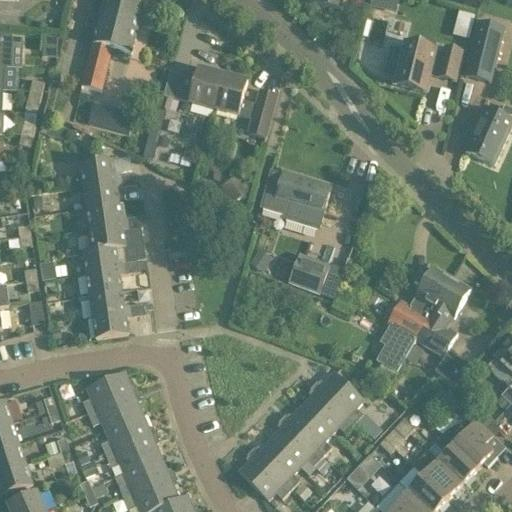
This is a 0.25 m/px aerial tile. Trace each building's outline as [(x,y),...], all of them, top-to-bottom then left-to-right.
[(126,6),(127,0),(104,0),(82,90),(101,95),(112,51),(119,23),(117,22),(121,5),(126,6)] [(112,51),(132,56),(145,0),(127,0),(126,6),(121,5),(117,22),(119,23),(112,51)] [(308,0),(307,4),(341,12),(343,0),(308,0)] [(372,0),(370,9),(395,15),(398,0),(372,0)] [(458,13),(455,25),(468,28),(471,17),(458,13)] [(501,43),(476,36),(462,91),(488,97),(501,43)] [(0,71),(5,72),(5,71),(12,71),(13,38),(0,37),(0,71)] [(57,38),(43,38),(43,50),(57,50),(57,38)] [(392,51),(386,76),(397,79),(395,88),(426,95),(430,78),(455,84),(462,55),(445,51),(444,55),(406,45),(403,54),(392,51)] [(171,75),(164,99),(160,113),(168,115),(172,101),(214,113),(224,78),(200,71),(198,77),(187,74),(182,78),(171,75)] [(60,85),(62,77),(55,75),(53,83),(60,85)] [(279,99),(261,94),(257,108),(243,104),(248,84),(224,78),(214,113),(252,123),(248,138),(267,143),(279,99)] [(30,94),(42,97),(44,87),(33,84),(30,94)] [(42,97),(30,94),(28,104),(39,107),(42,97)] [(511,112),(505,109),(501,117),(485,110),(465,155),(494,168),(511,128),(511,112)] [(110,110),(104,132),(128,138),(134,117),(110,110)] [(159,138),(165,115),(155,113),(149,136),(159,138)] [(51,140),(51,137),(63,140),(65,131),(53,128),(54,124),(44,121),(40,137),(51,140)] [(22,138),(33,141),(36,131),(24,128),(22,138)] [(33,141),(22,138),(19,148),(31,151),(33,141)] [(143,160),(153,162),(156,148),(146,145),(143,160)] [(84,190),(116,185),(136,182),(135,177),(115,180),(113,163),(81,168),(84,190)] [(323,218),(332,189),(284,174),(275,204),(323,218)] [(221,190),(233,206),(252,192),(240,177),(221,190)] [(72,213),(119,206),(117,191),(137,188),(136,182),(116,185),(84,190),(87,209),(72,212),(72,213)] [(40,200),(32,201),(34,212),(41,211),(40,200)] [(90,233),(122,228),(142,225),(142,220),(122,223),(119,206),(72,213),(73,218),(88,216),(90,233)] [(93,254),(126,250),(123,234),(143,231),(142,225),(122,228),(90,233),(93,254)] [(20,241),(32,239),(30,229),(18,231),(20,241)] [(32,239),(20,241),(21,252),(33,250),(32,239)] [(87,277),(119,273),(139,270),(138,265),(118,267),(116,252),(126,251),(126,250),(93,254),(83,256),(87,277)] [(255,257),(249,267),(262,275),(269,266),(255,257)] [(292,288),(320,299),(330,273),(301,262),(292,288)] [(54,265),(42,267),(44,284),(56,282),(54,265)] [(140,276),(139,270),(119,273),(87,277),(90,299),(122,295),(120,279),(140,276)] [(396,376),(453,282),(434,271),(417,299),(410,310),(401,304),(388,327),(391,329),(381,346),(386,349),(377,365),(396,376)] [(26,285),(38,283),(37,273),(25,274),(26,285)] [(453,282),(396,376),(397,377),(411,353),(438,369),(444,359),(444,360),(458,337),(440,327),(447,317),(454,321),(471,293),(453,282)] [(38,283),(26,285),(28,295),(40,294),(38,283)] [(0,311),(10,310),(7,287),(0,288),(0,311)] [(145,307),(124,310),(122,295),(90,299),(93,321),(145,314),(145,307)] [(332,311),(351,320),(356,310),(337,301),(332,311)] [(33,329),(45,328),(41,305),(29,307),(33,329)] [(146,319),(145,314),(93,321),(96,343),(128,338),(126,322),(146,319)] [(52,334),(53,343),(61,342),(59,333),(52,334)] [(506,414),(506,413),(511,406),(511,343),(487,369),(510,391),(502,399),(502,400),(496,406),(505,414),(506,414)] [(435,375),(454,390),(471,370),(450,353),(435,375)] [(88,418),(138,396),(135,388),(131,390),(125,376),(87,392),(91,402),(83,406),(88,418)] [(315,390),(355,428),(364,418),(357,412),(364,404),(335,376),(324,387),(321,384),(315,390)] [(355,428),(315,390),(309,396),(312,400),(303,409),(332,438),(339,431),(346,437),(355,428)] [(105,435),(143,419),(138,406),(142,404),(138,396),(88,418),(93,430),(102,426),(105,435)] [(48,416),(57,413),(53,401),(36,406),(40,419),(48,416)] [(0,430),(22,424),(16,405),(7,408),(6,405),(0,407),(0,430)] [(332,438),(303,409),(293,420),(290,417),(284,423),(323,461),(332,451),(325,445),(332,438)] [(57,413),(48,416),(49,419),(43,422),(45,430),(52,428),(61,425),(57,413)] [(453,448),(478,472),(493,456),(486,449),(493,441),(466,415),(443,439),(453,448)] [(153,430),(149,432),(143,419),(105,435),(109,444),(101,448),(106,460),(156,438),(153,430)] [(477,424),(485,433),(491,427),(482,419),(477,424)] [(415,432),(404,422),(400,427),(410,437),(415,432)] [(281,433),(271,443),(301,471),(307,464),(314,470),(315,469),(323,461),(284,423),(277,429),(281,433)] [(0,453),(20,447),(13,427),(22,424),(0,430),(0,453)] [(410,437),(400,427),(395,432),(405,442),(410,437)] [(124,477),(161,461),(156,448),(160,446),(156,438),(106,460),(111,472),(120,468),(124,477)] [(428,455),(463,488),(478,472),(453,448),(443,439),(428,455)] [(62,457),(70,454),(66,442),(58,445),(61,455),(62,457)] [(301,471),(271,443),(261,453),(258,450),(252,456),(291,494),(301,484),(294,478),(301,471)] [(390,458),(395,453),(385,443),(380,448),(390,458)] [(57,444),(46,447),(49,459),(61,455),(58,445),(57,444)] [(0,476),(26,468),(20,447),(0,453),(0,476)] [(70,454),(62,457),(66,469),(74,466),(70,454)] [(85,454),(76,458),(81,468),(89,464),(85,454)] [(423,479),(448,503),(463,488),(428,455),(413,470),(423,479)] [(282,503),(291,494),(252,456),(246,462),(249,465),(239,476),(268,505),(276,497),(282,503)] [(124,502),(175,480),(171,472),(167,473),(161,461),(124,477),(127,486),(119,490),(124,502)] [(315,469),(323,476),(331,468),(323,461),(315,469)] [(360,470),(371,481),(380,471),(369,461),(360,470)] [(91,466),(81,471),(85,480),(95,476),(91,466)] [(26,468),(0,476),(0,493),(2,499),(33,489),(26,468)] [(408,495),(425,511),(439,511),(448,503),(423,479),(408,495)] [(138,511),(158,511),(188,499),(179,502),(174,490),(178,488),(175,480),(124,502),(128,511),(133,511),(138,510),(138,511)] [(80,488),(83,495),(92,491),(89,485),(80,488)] [(96,501),(108,496),(103,486),(92,491),(96,501)] [(303,505),(309,499),(300,490),(294,496),(303,505)] [(96,501),(92,491),(83,495),(91,511),(99,508),(96,501)] [(9,511),(44,511),(37,495),(7,508),(9,511)] [(391,511),(425,511),(408,495),(391,511)] [(198,511),(198,510),(194,511),(193,511),(188,499),(158,511),(198,511)]
